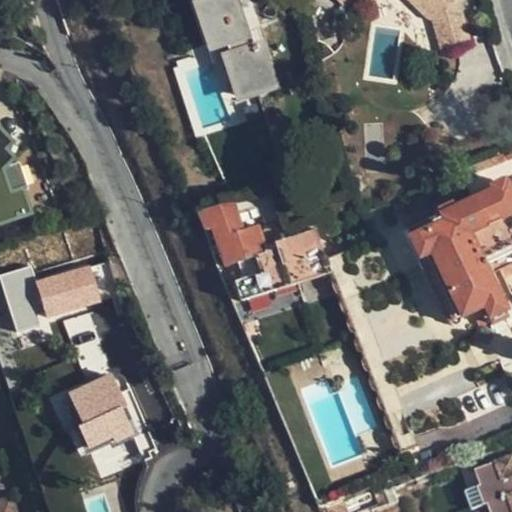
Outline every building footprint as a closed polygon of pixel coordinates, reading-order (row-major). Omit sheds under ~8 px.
[(238,0),(195,0),(189,2),(207,53),(252,38),(238,0)] [(336,0),(338,2),(340,0),(406,0),(422,16),(413,46),(442,53),(457,0),(336,0)] [(261,41),(258,40),(218,54),(236,103),(278,89),(261,41)] [(0,165),(9,158),(0,146),(0,222),(27,212),(19,191),(7,195),(0,176),(0,165)] [(487,321),(508,313),(488,266),(511,255),(511,186),(508,176),(504,176),(484,184),(486,190),(456,203),(454,200),(437,207),(439,212),(433,215),(435,221),(404,234),(417,262),(427,258),(456,321),(482,309),(487,321)] [(268,226),(282,220),(270,189),(235,200),(193,214),(200,231),(207,229),(222,270),(254,260),(261,278),(235,288),(240,301),(334,270),(319,226),(267,245),(259,225),(244,231),(238,216),(261,207),(268,226)] [(332,217),(357,207),(353,190),(326,199),(332,217)] [(383,204),(332,222),(381,364),(433,345),(383,204)] [(332,222),(319,226),(334,270),(368,368),(381,364),(332,222)] [(107,262),(89,268),(101,303),(119,297),(107,262)] [(101,303),(89,268),(88,265),(34,283),(47,320),(101,303)] [(130,416),(120,393),(110,372),(65,393),(80,425),(77,427),(87,450),(111,440),(114,444),(131,437),(134,437),(126,419),(130,416)] [(131,389),(120,393),(130,416),(126,419),(134,437),(131,437),(140,455),(155,448),(131,389)] [(511,511),(511,457),(482,468),(486,485),(471,490),(477,511),(494,505),(496,511),(511,511)] [(372,501),(376,511),(407,511),(399,490),(372,501)] [(0,511),(14,511),(10,499),(0,502),(0,511)]
